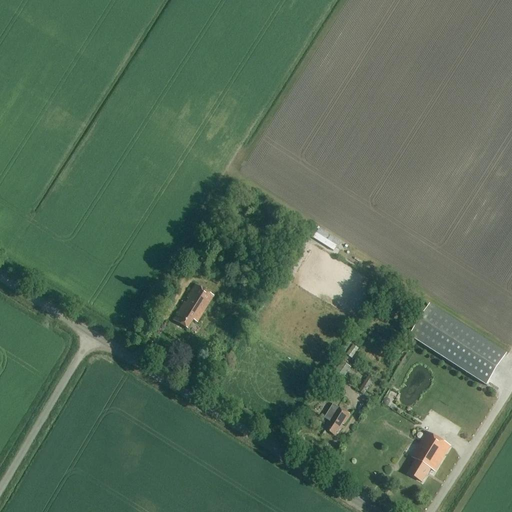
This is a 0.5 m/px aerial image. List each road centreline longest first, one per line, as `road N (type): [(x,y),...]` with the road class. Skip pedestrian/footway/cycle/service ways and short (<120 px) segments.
road 1 (unclassified): [(373,511),(0,275)]
road 2 (track): [(430,511),(511,384)]
